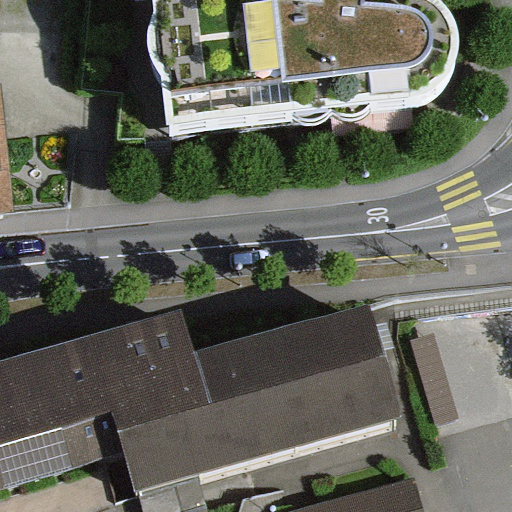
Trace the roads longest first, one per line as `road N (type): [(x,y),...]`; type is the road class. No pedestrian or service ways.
road 1 (secondary): [(42,263),(350,235)]
road 2 (secondary): [(511,162),(350,235)]
road 3 (secondary): [(350,235),(407,243),(511,232)]
